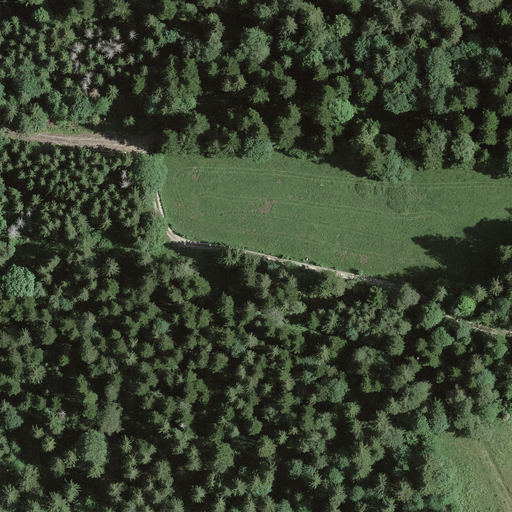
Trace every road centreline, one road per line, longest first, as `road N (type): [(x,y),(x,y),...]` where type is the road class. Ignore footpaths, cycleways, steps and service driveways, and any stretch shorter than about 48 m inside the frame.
road 1 (track): [(0,172),(138,247),(169,237),(195,270),(280,319),(357,336),(386,352),(484,444),(511,511)]
road 2 (track): [(511,335),(451,315),(398,284),(169,237),(156,199),(157,133),(211,105)]
road 3 (track): [(0,487),(231,465),(216,436),(127,371),(53,293)]
road 4 (track): [(511,120),(371,120),(211,105)]
road 5 (track): [(211,105),(0,83)]
road 6 (track): [(0,124),(155,147)]
